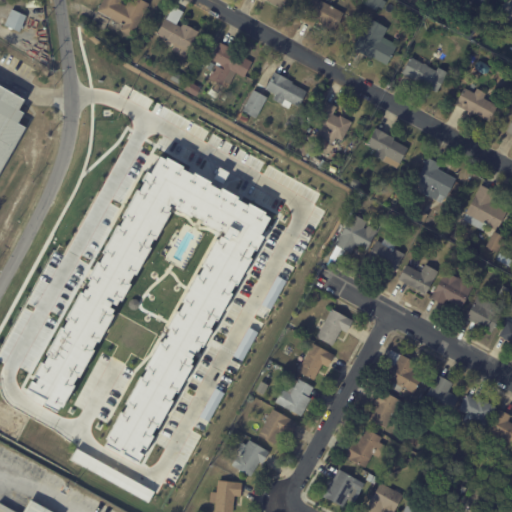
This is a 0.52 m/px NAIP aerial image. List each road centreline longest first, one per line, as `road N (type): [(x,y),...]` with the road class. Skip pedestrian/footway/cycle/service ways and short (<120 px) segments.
road 1 (residential): [(198,0),(511,168)]
road 2 (residential): [(0,289),(69,155),(74,94),(66,0)]
road 3 (residential): [(511,372),(317,271)]
road 4 (residential): [(288,499),(392,307)]
